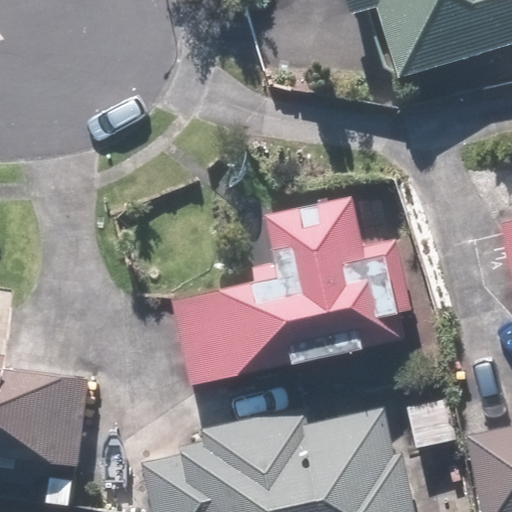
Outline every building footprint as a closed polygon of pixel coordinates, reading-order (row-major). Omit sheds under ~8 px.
[(511,0),(335,0),(343,22),(368,14),(389,79),(511,39),(511,0)] [(171,300),(189,388),(399,346),(381,257),(357,262),(346,205),(249,224),(261,281),(171,300)] [(511,210),(492,216),(511,295),(511,210)] [(0,462),(77,471),(87,386),(0,375),(0,462)] [(462,442),(450,394),(312,427),(307,408),(135,449),(149,511),(409,511),(397,458),(462,442)] [(462,442),(478,511),(511,511),(511,429),(461,441),(462,442)]
